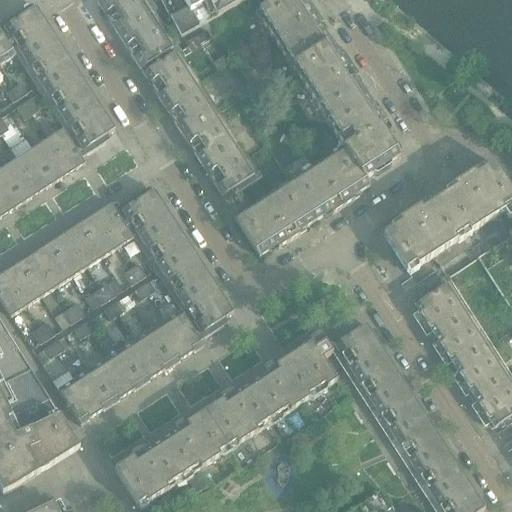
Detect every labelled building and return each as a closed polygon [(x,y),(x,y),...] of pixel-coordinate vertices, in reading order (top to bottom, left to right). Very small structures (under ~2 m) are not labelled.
[(177,48),(145,0),(105,0),(97,6),(140,72),(171,52),(176,48),(177,48)] [(182,0),(184,2),(187,8),(168,19),(179,38),(200,27),(191,12),(202,6),(210,21),(249,0),(182,0)] [(322,26),(314,14),(308,4),(303,8),(298,0),(297,0),(276,0),(266,7),(257,12),(263,21),(260,23),(277,49),(284,61),(287,59),(292,66),(320,48),(328,42),(324,36),(322,37),(317,30),(322,26)] [(114,132),(73,69),(35,10),(31,5),(0,25),(0,34),(5,42),(14,57),(35,90),(39,95),(62,131),(80,160),(85,157),(83,153),(114,132)] [(0,66),(14,57),(5,42),(0,34),(0,66)] [(357,81),(348,67),(343,59),(340,61),(328,42),(320,48),(292,66),(289,68),(320,116),(323,114),(327,120),(324,122),(325,124),(364,99),(359,90),(357,91),(352,84),(357,81)] [(260,179),(198,83),(179,54),(176,48),(171,52),(174,56),(142,76),(221,199),(253,179),(255,183),(260,179)] [(263,84),(244,55),(233,63),(252,92),(263,84)] [(228,65),(223,57),(212,64),(217,72),(228,65)] [(247,95),(239,82),(230,87),(234,93),(231,95),(236,102),(247,95)] [(27,96),(21,86),(14,90),(20,100),(27,96)] [(20,100),(14,90),(6,95),(12,105),(20,100)] [(45,105),(39,95),(30,101),(36,110),(45,105)] [(399,158),(380,129),(386,125),(378,113),(375,115),(364,99),(325,124),(342,150),(363,182),(364,181),(373,175),(371,173),(388,162),(390,165),(399,158)] [(36,110),(30,101),(22,106),(31,117),(38,113),(36,110)] [(31,117),(22,106),(15,110),(23,123),(31,117)] [(267,126),(262,118),(251,125),(256,132),(267,126)] [(84,166),(80,160),(62,131),(47,141),(69,176),(84,166)] [(69,176),(47,141),(31,151),(53,186),(69,176)] [(352,199),(369,188),(364,181),(363,182),(342,150),(302,176),(297,179),(299,181),(290,187),(313,224),(322,218),(321,216),(328,211),(332,216),(354,202),(352,199)] [(53,186),(31,151),(16,161),(38,196),(53,186)] [(38,196),(16,161),(1,171),(23,205),(38,196)] [(511,194),(493,165),(476,177),(474,173),(463,181),(452,188),(454,191),(438,201),(463,240),(501,214),(500,212),(511,204),(511,194)] [(23,205),(1,171),(0,171),(0,202),(8,215),(23,205)] [(313,224),(290,187),(282,193),(280,190),(254,207),(233,221),(258,259),(275,248),(277,251),(299,237),(296,232),(303,227),(305,229),(313,224)] [(232,316),(173,224),(153,193),(149,188),(113,211),(124,227),(132,241),(154,273),(157,278),(180,315),(199,343),(204,340),(201,336),(232,316)] [(407,275),(428,262),(463,240),(438,201),(422,212),(420,209),(398,223),(400,226),(382,237),(394,254),(407,275)] [(0,220),(8,215),(0,202),(0,220)] [(511,204),(500,212),(501,214),(508,210),(511,215),(511,231),(511,232),(511,204)] [(132,241),(124,227),(113,211),(110,206),(94,216),(117,251),(132,241)] [(511,232),(511,231),(511,215),(508,210),(501,214),(463,240),(428,262),(442,284),(443,284),(445,288),(414,308),(493,431),(511,418),(511,232)] [(117,251),(94,216),(79,226),(101,261),(117,251)] [(101,261),(79,226),(64,236),(86,271),(101,261)] [(86,271),(64,236),(49,246),(71,280),(86,271)] [(71,280),(49,246),(34,256),(56,290),(71,280)] [(56,290),(34,256),(18,266),(40,300),(56,290)] [(40,300),(18,266),(4,275),(26,309),(40,300)] [(145,279),(137,267),(130,271),(138,283),(145,279)] [(138,283),(130,271),(122,277),(130,289),(138,283)] [(26,309),(4,275),(0,277),(0,304),(10,320),(26,309)] [(107,303),(99,291),(90,277),(85,280),(94,294),(92,296),(100,308),(107,303)] [(122,294),(114,281),(107,286),(115,298),(122,294)] [(155,294),(148,284),(141,289),(148,298),(155,294)] [(115,298),(107,286),(99,291),(107,303),(115,298)] [(148,298),(141,289),(133,294),(139,303),(148,298)] [(132,308),(126,299),(110,309),(117,318),(132,308)] [(84,318),(77,306),(69,311),(77,323),(84,318)] [(117,318),(110,309),(103,313),(109,323),(117,318)] [(77,323),(69,311),(62,315),(54,321),(62,333),(77,323)] [(199,343),(180,315),(164,325),(187,359),(202,349),(199,343)] [(0,388),(31,373),(0,323),(0,388)] [(94,333),(88,323),(80,328),(87,337),(94,333)] [(54,337),(46,325),(39,330),(47,342),(54,337)] [(187,359),(164,325),(149,334),(171,369),(187,359)] [(482,511),(484,511),(404,388),(365,327),(334,347),(337,352),(439,511),(482,511)] [(87,337),(80,328),(73,333),(79,343),(87,337)] [(47,342),(39,330),(31,335),(39,347),(47,342)] [(171,369),(149,334),(134,344),(156,379),(171,369)] [(336,384),(322,362),(337,352),(334,347),(333,345),(330,344),(326,347),(319,336),(307,343),(309,346),(293,357),(318,396),(336,384)] [(64,352),(58,343),(50,348),(56,357),(64,352)] [(156,379),(134,344),(119,354),(141,389),(156,379)] [(56,357),(50,348),(42,352),(49,362),(56,357)] [(141,389),(119,354),(104,364),(126,398),(141,389)] [(318,396),(293,357),(284,363),(286,365),(278,370),(275,364),(263,372),(265,375),(249,385),(274,424),(296,409),(318,396)] [(126,398),(104,364),(88,374),(110,408),(126,398)] [(79,450),(69,435),(31,373),(0,388),(0,492),(2,496),(13,491),(79,450)] [(110,408),(88,374),(74,383),(96,418),(110,408)] [(96,418),(74,383),(57,394),(79,428),(96,418)] [(274,424),(249,385),(232,396),(230,393),(218,401),(222,406),(214,411),(213,409),(204,414),(229,453),(274,424)] [(229,453),(204,414),(195,420),(196,422),(188,427),(185,422),(173,430),(175,433),(159,443),(184,482),(229,453)] [(184,482),(159,443),(143,454),(141,451),(129,458),(132,464),(125,468),(123,466),(114,472),(137,508),(146,502),(148,505),(184,482)] [(203,491),(196,480),(187,486),(194,497),(203,491)] [(392,511),(380,493),(350,511),(392,511)] [(63,511),(59,502),(38,511),(63,511)]
